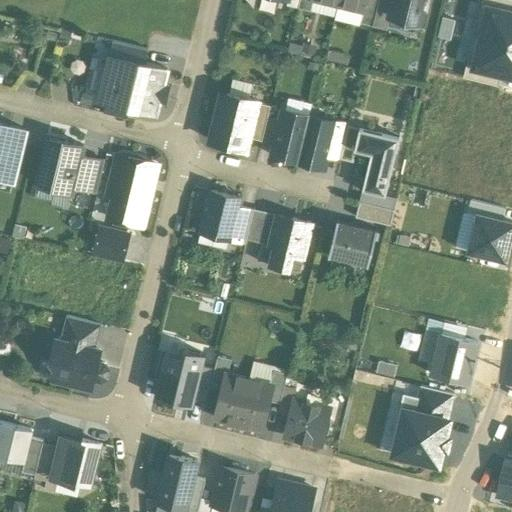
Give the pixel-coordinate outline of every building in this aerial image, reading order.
[(300,0),(299,8),(310,11),(312,0),(300,0)] [(338,0),(338,5),(362,11),(363,11),(365,0),(338,0)] [(365,0),(363,11),(362,11),(359,23),(372,26),(377,0),(365,0)] [(377,0),(372,26),(386,29),(390,15),(389,14),(392,0),(377,0)] [(427,0),(392,0),(389,14),(390,15),(398,17),(397,18),(412,22),(413,20),(422,22),(427,0)] [(511,0),(482,0),(481,4),(487,5),(511,11),(511,0)] [(511,44),(511,11),(487,5),(480,37),(511,44)] [(511,44),(480,37),(473,68),(501,75),(511,77),(511,44)] [(148,49),(113,41),(109,54),(144,63),(148,49)] [(144,63),(109,54),(99,99),(106,101),(129,107),(156,113),(159,98),(164,99),(168,85),(163,83),(167,68),(144,63)] [(473,68),(466,66),(464,78),(498,86),(501,75),(473,68)] [(258,101),(221,92),(209,141),(246,150),(249,137),(258,103),(258,101)] [(129,107),(106,101),(103,113),(127,118),(129,107)] [(261,140),(267,117),(270,106),(258,103),(249,137),(261,140)] [(309,115),(282,109),(280,120),(280,121),(274,144),(271,155),(297,162),(309,115)] [(335,122),(309,115),(297,162),(323,168),(327,156),(335,122)] [(267,117),(261,140),(274,144),(280,121),(280,120),(267,117)] [(347,125),(335,122),(327,156),(339,159),(347,125)] [(0,123),(0,176),(13,180),(26,130),(0,123)] [(347,126),(339,159),(351,162),(354,150),(359,129),(347,126)] [(362,190),(385,196),(399,138),(359,129),(354,150),(371,154),(362,190)] [(74,187),(82,155),(84,146),(47,138),(36,185),(72,193),(74,187)] [(506,161),(509,149),(482,143),(479,155),(506,161)] [(142,157),(124,153),(123,156),(118,155),(112,179),(118,181),(109,218),(142,226),(157,164),(142,161),(142,157)] [(511,162),(506,161),(479,155),(476,154),(468,187),(511,197),(511,196),(511,162)] [(82,155),(74,187),(98,192),(105,161),(82,155)] [(241,198),(210,190),(200,231),(231,238),(239,206),(241,198)] [(470,200),(467,213),(476,215),(477,214),(502,220),(505,209),(470,200)] [(394,210),(359,202),(355,217),(390,226),(394,210)] [(239,206),(231,238),(245,242),(246,239),(253,210),(239,206)] [(276,214),(253,208),(253,210),(246,239),(269,244),(276,214)] [(463,212),(455,247),(505,260),(511,230),(511,222),(502,220),(477,214),(476,215),(467,213),(463,212)] [(311,223),(276,214),(269,244),(274,246),(269,264),(288,268),(291,254),(303,256),(311,223)] [(375,230),(338,221),(338,220),(337,220),(328,257),(329,257),(330,256),(366,265),(366,266),(368,266),(377,230),(375,229),(375,230)] [(127,235),(100,228),(94,253),(121,260),(127,235)] [(101,324),(66,316),(60,341),(95,349),(101,324)] [(432,374),(467,382),(477,342),(442,334),(432,374)] [(60,341),(55,340),(50,359),(55,367),(52,378),(90,387),(93,376),(101,378),(105,375),(107,368),(104,363),(97,361),(99,350),(95,349),(60,341)] [(154,396),(193,406),(194,400),(203,366),(205,355),(183,350),(181,357),(165,353),(154,396)] [(231,359),(217,355),(214,369),(210,387),(221,389),(225,373),(227,373),(231,359)] [(194,400),(206,403),(210,387),(214,369),(203,366),(194,400)] [(287,373),(273,370),(270,383),(272,384),(268,400),(280,403),(287,373)] [(227,373),(225,373),(221,389),(214,417),(238,423),(249,378),(227,373)] [(270,383),(249,378),(238,423),(261,429),(268,400),(272,384),(270,383)] [(295,389),(284,386),(278,413),(289,416),(293,400),(295,389)] [(403,394),(400,407),(404,408),(447,419),(453,394),(421,386),(418,398),(403,394)] [(329,409),(293,400),(289,416),(285,435),(321,443),(323,433),(327,420),(329,409)] [(447,419),(404,408),(392,454),(438,465),(442,448),(446,449),(449,438),(445,437),(449,419),(447,419)] [(32,429),(0,421),(0,454),(24,461),(25,461),(31,437),(32,429)] [(81,441),(61,436),(58,446),(51,476),(58,478),(73,481),(74,479),(90,483),(100,443),(82,439),(81,441)] [(43,440),(31,437),(25,461),(24,461),(21,472),(35,475),(43,443),(43,440)] [(58,446),(43,443),(35,475),(34,478),(46,480),(44,489),(54,492),(58,478),(51,476),(58,446)] [(197,461),(169,454),(158,501),(185,508),(193,476),(197,461)] [(511,461),(506,460),(498,493),(511,495),(511,461)] [(246,511),(255,475),(220,466),(211,504),(244,511),(246,511)] [(185,508),(185,511),(190,511),(196,511),(205,479),(193,476),(185,508)] [(307,511),(314,489),(279,480),(272,508),(271,510),(273,510),(272,511),(307,511)] [(60,482),(60,492),(77,492),(77,482),(60,482)]
